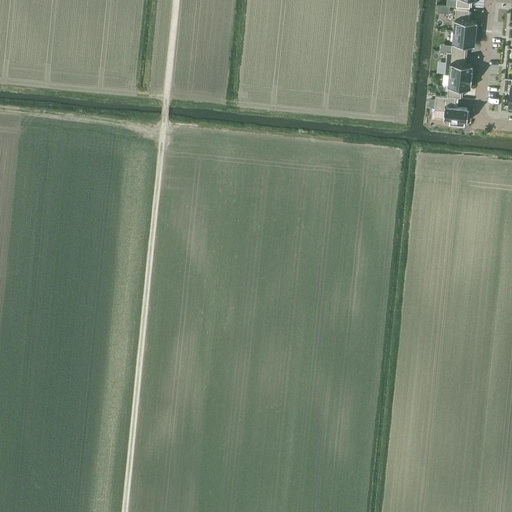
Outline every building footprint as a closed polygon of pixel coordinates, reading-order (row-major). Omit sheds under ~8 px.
[(455,8),(453,30),(477,32),(477,24),(476,24),(476,20),(470,20),(468,19),(469,10),(469,9),(455,8)] [(446,51),(465,53),(466,43),(467,43),(474,44),(474,41),(476,41),(477,32),(453,30),(451,51),(446,51)] [(446,51),(444,73),(471,76),(472,69),(471,69),(472,64),(465,63),(464,63),(465,53),(446,51)] [(444,73),(449,74),(447,96),(455,96),(460,97),(460,96),(461,87),(463,87),(470,88),(470,83),(471,83),(471,76),(444,73)] [(504,77),(503,91),(509,91),(508,105),(511,105),(511,78),(511,79),(511,78),(504,77)] [(429,99),(428,104),(430,106),(434,107),(434,109),(435,109),(434,117),(443,118),(444,118),(449,118),(448,124),(464,126),(465,120),(466,120),(467,120),(467,118),(468,118),(469,110),(468,110),(468,107),(467,107),(457,106),(454,106),(455,97),(455,96),(447,96),(435,95),(435,98),(430,98),(429,99)]
